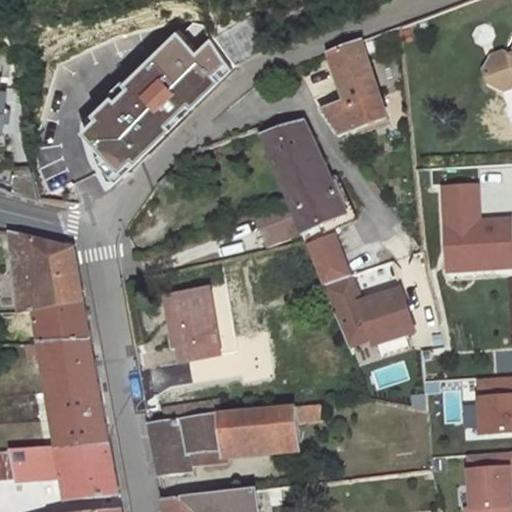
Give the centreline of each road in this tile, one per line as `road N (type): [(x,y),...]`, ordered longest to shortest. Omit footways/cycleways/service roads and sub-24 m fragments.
road 1 (unclassified): [(429,0),(245,72),(96,230)]
road 2 (unclassified): [(96,230),(147,511)]
